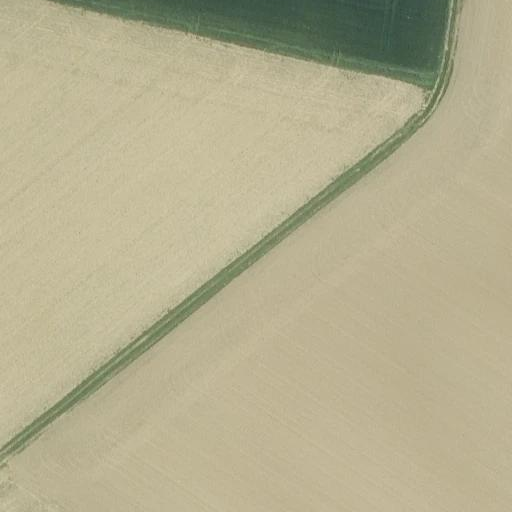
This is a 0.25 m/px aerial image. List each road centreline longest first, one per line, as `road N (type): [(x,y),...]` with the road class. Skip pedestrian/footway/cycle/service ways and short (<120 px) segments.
road 1 (track): [(0,458),(444,88)]
road 2 (track): [(444,88),(47,0)]
